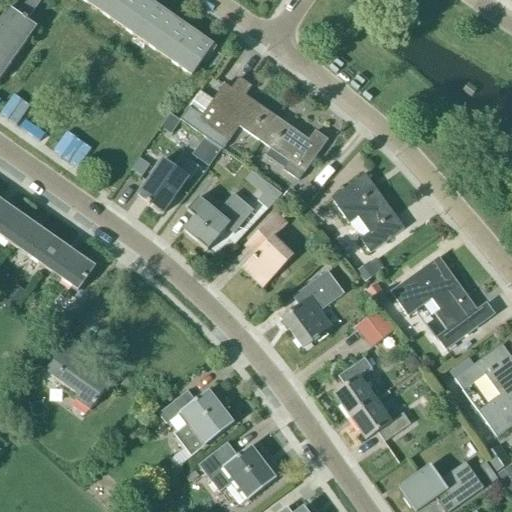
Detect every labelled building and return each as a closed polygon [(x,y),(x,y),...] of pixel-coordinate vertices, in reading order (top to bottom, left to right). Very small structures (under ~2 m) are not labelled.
[(29,0),(18,16),(27,22),(42,0),(29,0)] [(79,0),(192,78),(211,50),(139,0),(79,0)] [(27,22),(18,16),(9,10),(0,21),(0,45),(16,58),(36,29),(27,22)] [(0,81),(16,58),(0,45),(0,81)] [(260,144),(277,120),(245,97),(251,88),(239,80),(231,91),(224,86),(213,102),(200,93),(180,123),(193,132),(222,153),(222,152),(239,128),(260,144)] [(277,120),(260,144),(270,150),(265,157),(285,170),(283,172),(298,183),(304,174),(327,142),(315,133),(309,142),(277,120)] [(193,132),(180,123),(166,142),(179,151),(193,132)] [(218,182),(234,161),(222,152),(222,153),(206,173),(218,182)] [(181,174),(163,162),(137,198),(163,216),(188,180),(190,181),(198,169),(188,162),(181,174)] [(371,194),(360,179),(331,201),(349,226),(361,216),(372,231),(360,241),(370,255),(404,231),(375,191),(371,194)] [(303,208),(317,192),(307,184),(294,200),(303,208)] [(233,236),(253,212),(233,196),(217,215),(198,199),(187,213),(194,219),(183,232),(207,253),(226,230),(233,236)] [(0,238),(11,246),(28,221),(0,201),(0,238)] [(262,290),(293,258),(273,239),(287,225),(276,214),(244,248),(254,258),(242,270),(262,290)] [(44,270),(62,245),(28,221),(11,246),(44,270)] [(62,245),(44,270),(78,294),(95,269),(62,245)] [(444,277),(434,262),(390,294),(408,318),(415,313),(435,341),(437,340),(445,352),(478,329),(469,317),(476,312),(449,274),(444,277)] [(303,351),(331,330),(319,314),(344,296),(327,273),(292,299),(299,308),(281,322),(303,351)] [(374,305),(384,298),(376,286),(366,292),(374,305)] [(370,350),(394,333),(377,311),(354,329),(370,350)] [(90,412),(107,388),(72,363),(83,348),(70,339),(46,374),(69,390),(68,391),(77,397),(74,401),(90,412)] [(511,361),(502,347),(455,381),(463,392),(489,374),(508,401),(482,420),(496,439),(511,428),(511,361)] [(350,419),(374,402),(359,380),(371,371),(364,361),(338,379),(345,389),(334,396),(350,419)] [(234,425),(209,392),(195,403),(187,393),(158,416),(166,426),(180,415),(180,416),(181,415),(188,425),(179,432),(180,432),(177,435),(176,439),(176,443),(178,446),(181,449),(185,450),(191,459),(234,425)] [(374,402),(350,419),(366,442),(377,435),(383,444),(410,426),(402,416),(390,424),(374,402)] [(496,474),(511,464),(498,447),(484,457),(496,474)] [(276,481),(251,448),(237,458),(230,449),(201,471),(208,481),(219,495),(232,484),(247,503),(276,481)] [(445,488),(430,467),(399,489),(405,498),(403,500),(410,510),(412,508),(414,511),(418,511),(447,493),(453,502),(474,487),(465,474),(445,488)] [(510,496),(511,494),(511,471),(509,467),(496,476),(510,496)] [(108,484),(114,483),(120,477),(120,471),(116,468),(111,468),(104,475),(104,480),(108,484)]
